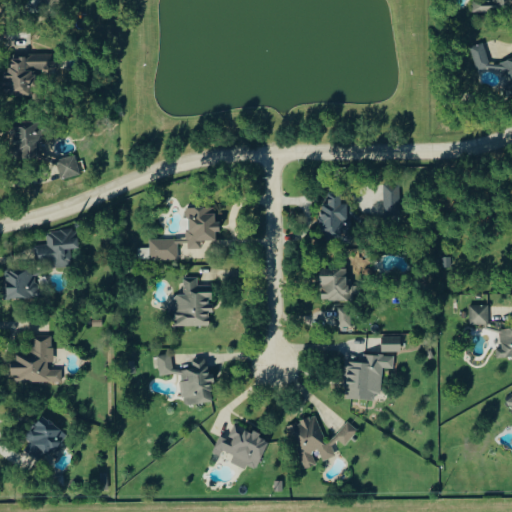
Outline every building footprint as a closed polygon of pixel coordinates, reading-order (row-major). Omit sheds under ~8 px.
[(473,11),(491,11),(491,1),(473,1),(473,11)] [(471,47),(479,72),(497,66),(504,88),(511,85),(511,57),(492,64),(485,42),(471,47)] [(4,95),(34,95),(35,69),(51,69),(51,55),(10,55),(10,77),(4,76),(4,95)] [(42,157),(44,122),(15,121),(14,155),(42,157)] [(52,165),(58,163),(63,180),(82,174),(75,153),(51,161),(52,165)] [(401,184),(385,185),(385,213),(401,213),(401,184)] [(342,196),(329,195),(328,204),(323,203),(319,238),(343,241),(345,224),(357,225),(359,212),(349,211),(350,204),(342,203),(342,196)] [(151,239),(151,260),(179,260),(179,242),(189,242),(189,248),(202,248),(202,240),(217,240),(217,231),(221,231),(221,221),(215,221),(215,207),(188,207),(188,239),(151,239)] [(80,247),(77,228),(47,232),(48,244),(35,246),(37,264),(48,262),(48,268),(73,265),(71,248),(80,247)] [(38,298),(37,268),(3,268),(4,299),(38,298)] [(350,268),(321,268),(321,300),(359,299),(359,285),(350,285),(350,268)] [(172,326),(210,326),(210,310),(210,285),(199,285),(199,277),(184,277),(184,297),(172,297),(172,326)] [(489,305),(470,305),(471,325),(490,325),(489,305)] [(352,307),(339,308),(339,327),(353,326),(352,307)] [(502,349),(497,349),(497,357),(511,356),(511,327),(501,327),(502,349)] [(63,383),(63,369),(53,369),(53,335),(33,335),(33,353),(17,353),(17,361),(13,361),(13,383),(63,383)] [(381,338),(400,338),(400,351),(381,352),(381,338)] [(429,359),(426,353),(431,350),(434,357),(429,359)] [(159,355),(161,375),(175,374),(173,354),(159,355)] [(346,361),(345,398),(375,399),(375,393),(382,394),(383,368),(395,368),(395,355),(364,354),(364,362),(346,361)] [(214,401),(212,382),(209,358),(191,360),(192,369),(180,370),(185,405),(214,401)] [(32,459),(66,450),(57,415),(35,421),(37,430),(26,432),(32,459)] [(287,426),(305,470),(317,465),(312,452),(320,449),(324,459),(326,460),(337,456),(332,444),(340,441),(347,446),(359,430),(348,422),(335,438),(327,442),(316,415),(303,420),(299,425),(297,423),(287,426)] [(258,468),(269,441),(260,438),(262,434),(236,425),(230,439),(221,436),(214,453),(221,455),(223,450),(235,455),(232,463),(247,469),(248,465),(258,468)] [(273,492),(273,481),(282,481),(282,492),(273,492)]
